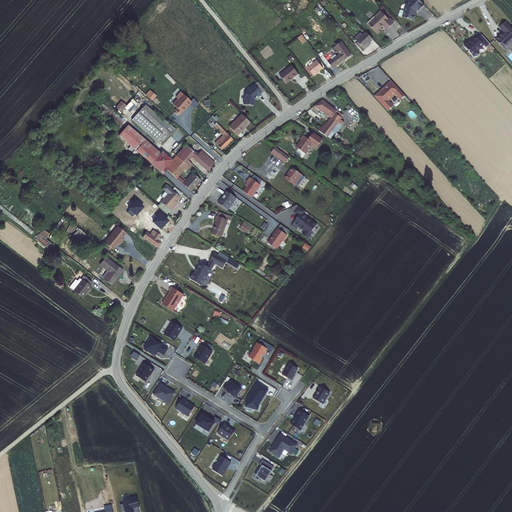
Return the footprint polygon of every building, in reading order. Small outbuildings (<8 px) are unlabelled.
[(425,6),(419,0),(412,0),(407,5),(405,11),(401,10),(399,15),(403,17),(414,21),(416,15),(415,15),(416,10),(418,9),(420,11),(425,6)] [(390,28),(394,24),(381,11),(375,17),(376,18),(368,25),(378,34),(385,27),(383,26),(386,23),(390,28)] [(511,43),(511,29),(506,23),(500,28),(505,34),(500,38),(500,37),(495,41),(504,51),(511,43)] [(308,39),(303,33),(299,36),(304,42),(308,39)] [(375,40),(367,33),(362,38),(359,35),(356,38),(360,42),(365,49),(366,50),(370,46),(369,45),(375,40)] [(490,44),(481,35),(477,38),(476,37),(473,40),(470,43),(469,42),(468,41),(464,46),(474,57),(476,57),(478,55),(479,53),(477,51),(484,45),(486,48),(490,44)] [(332,61),(331,62),(335,68),(337,67),(354,55),(344,41),(337,46),(342,53),(332,61)] [(319,62),(310,69),(317,77),(326,70),(319,62)] [(293,66),(281,76),(287,84),(294,79),(295,80),(300,76),(293,66)] [(360,77),(366,85),(372,80),(366,72),(360,77)] [(404,96),(391,81),(374,96),(387,111),(393,106),(388,101),(395,94),(400,99),(404,96)] [(257,82),(254,85),(261,93),(264,91),(257,82)] [(257,97),(261,94),(261,93),(254,85),(246,91),(247,91),(245,93),(244,104),(254,105),(254,99),(255,97),(257,96),(257,97)] [(145,93),(152,100),(157,95),(150,88),(145,93)] [(114,94),(111,97),(116,103),(120,100),(114,94)] [(191,105),(192,104),(191,102),(182,94),(177,99),(179,101),(174,106),(178,110),(176,113),(180,116),(191,105)] [(194,99),(191,102),(192,104),(191,105),(194,109),(199,104),(194,99)] [(127,105),(122,101),(117,106),(122,111),(127,105)] [(326,124),(321,132),(328,136),(332,131),(334,127),(337,129),(340,124),(338,122),(340,119),(333,115),(336,111),(333,109),(333,108),(329,105),(323,101),(316,106),(333,118),(329,124),(328,123),(327,125),(326,124)] [(163,121),(146,105),(133,120),(156,141),(159,138),(164,142),(175,130),(165,120),(163,121)] [(336,110),(333,108),(333,109),(336,111),(333,115),(340,119),(338,122),(340,124),(337,129),(334,127),(332,131),(334,132),(336,133),(344,122),(340,120),(341,118),(340,117),(342,115),(336,110)] [(244,128),(249,122),(242,114),(229,127),(237,135),(244,128)] [(127,125),(118,135),(150,164),(156,157),(149,151),(152,147),(148,143),(145,147),(135,138),(139,134),(135,131),(134,132),(127,125)] [(222,151),(233,141),(219,126),(215,130),(222,137),(215,144),(222,151)] [(301,140),(296,147),(306,154),(312,145),(316,149),(323,140),(313,133),(309,140),(303,136),(301,140)] [(337,133),(333,139),(337,142),(341,136),(337,133)] [(139,134),(135,138),(145,147),(148,143),(139,134)] [(171,161),(164,169),(174,178),(184,168),(187,170),(191,166),(188,162),(192,158),(206,172),(214,164),(201,152),(198,156),(196,154),(197,152),(191,145),(188,147),(186,145),(171,161)] [(152,147),(149,151),(156,157),(159,154),(152,147)] [(284,161),(287,156),(275,147),(271,152),(284,161)] [(164,169),(171,161),(161,151),(159,154),(156,157),(150,164),(160,173),(164,169)] [(285,179),(293,184),(300,174),(292,168),(285,179)] [(302,175),(300,174),(293,184),(295,186),(302,175)] [(200,182),(192,176),(183,186),(190,193),(200,182)] [(249,185),(244,192),(252,198),(261,185),(250,178),(247,183),(249,185)] [(181,199),(173,191),(168,186),(164,190),(170,195),(162,204),(171,212),(177,205),(176,204),(181,199)] [(181,199),(183,196),(176,189),(173,191),(181,199)] [(237,198),(227,191),(225,195),(225,196),(219,204),(228,210),(232,204),(233,205),(236,201),(235,200),(237,198)] [(135,200),(128,207),(130,209),(127,212),(132,217),(135,214),(136,215),(143,207),(135,200)] [(162,204),(159,208),(168,216),(171,212),(162,204)] [(303,215),(306,211),(299,206),(294,212),(299,216),(292,226),(297,230),(299,227),(305,231),(303,235),(308,239),(313,232),(312,232),(317,224),(303,215)] [(146,227),(157,215),(152,210),(141,222),(146,227)] [(222,217),(218,216),(216,215),(215,220),(217,221),(212,234),(221,237),(227,219),(230,220),(232,216),(224,213),(222,217)] [(168,221),(160,214),(153,221),(160,229),(168,221)] [(247,233),(251,226),(243,221),(239,228),(247,233)] [(117,225),(110,234),(121,242),(123,239),(121,238),(125,232),(117,225)] [(276,249),(287,235),(278,229),(268,243),(276,249)] [(90,237),(81,230),(76,235),(85,243),(90,237)] [(150,234),(146,232),(143,237),(158,248),(162,242),(160,241),(158,240),(159,238),(161,235),(156,232),(154,235),(151,233),(150,234)] [(110,234),(104,242),(112,249),(116,243),(118,245),(121,242),(110,234)] [(46,240),(45,238),(41,243),(50,250),(54,246),(46,240)] [(215,264),(224,269),(228,262),(215,254),(210,261),(211,261),(215,264)] [(228,262),(230,259),(222,254),(220,257),(228,262)] [(109,259),(103,266),(111,273),(106,280),(113,286),(124,272),(109,259)] [(208,267),(201,263),(198,269),(197,268),(195,271),(196,271),(195,273),(194,273),(190,279),(201,286),(205,280),(205,278),(210,269),(208,267)] [(82,285),(77,281),(71,288),(85,299),(93,289),(91,288),(94,284),(85,277),(82,281),(84,282),(82,285)] [(183,295),(171,287),(169,291),(170,291),(167,297),(166,299),(165,299),(162,304),(173,311),(183,295)] [(179,335),(183,328),(172,322),(164,334),(174,340),(178,334),(179,335)] [(151,339),(145,350),(155,356),(158,351),(165,355),(169,349),(162,345),(161,345),(151,339)] [(249,358),(260,364),(263,358),(262,358),(268,349),(257,343),(254,348),(255,349),(249,358)] [(212,351),(202,345),(199,349),(200,350),(199,352),(198,351),(194,357),(204,364),(212,351)] [(137,361),(140,356),(134,352),(131,357),(137,361)] [(150,376),(155,370),(144,363),(136,376),(146,382),(149,376),(150,376)] [(298,369),(290,364),(283,375),(292,381),(296,375),(295,375),(298,369)] [(236,398),(241,389),(233,384),(234,383),(230,380),(224,389),(228,392),(236,398)] [(261,402),(268,390),(257,383),(247,400),(245,407),(256,410),(258,404),(260,401),(261,402)] [(175,393),(161,384),(154,395),(168,404),(175,393)] [(322,405),(330,393),(320,387),(317,391),(318,392),(313,399),(322,405)] [(188,418),(195,407),(182,399),(175,409),(188,418)] [(299,410),(294,419),(291,425),(300,431),(309,416),(299,410)] [(214,422),(219,425),(221,421),(215,417),(213,421),(202,414),(196,423),(209,431),(214,422)] [(372,423),(372,432),(377,432),(377,425),(380,425),(380,423),(372,423)] [(228,426),(224,424),(218,433),(229,440),(235,431),(228,427),(228,426)] [(292,454),(297,445),(280,434),(275,444),(275,445),(274,446),(271,452),(275,454),(275,455),(280,459),(286,450),(292,454)] [(221,456),(212,470),(221,476),(227,467),(228,467),(231,463),(221,456)] [(273,472),(275,468),(265,462),(262,466),(263,467),(257,477),(258,477),(257,479),(261,482),(262,481),(267,484),(274,473),(273,472)] [(130,499),(123,501),(124,504),(120,505),(122,511),(126,511),(138,511),(137,507),(139,506),(137,498),(130,500),(130,499)]
